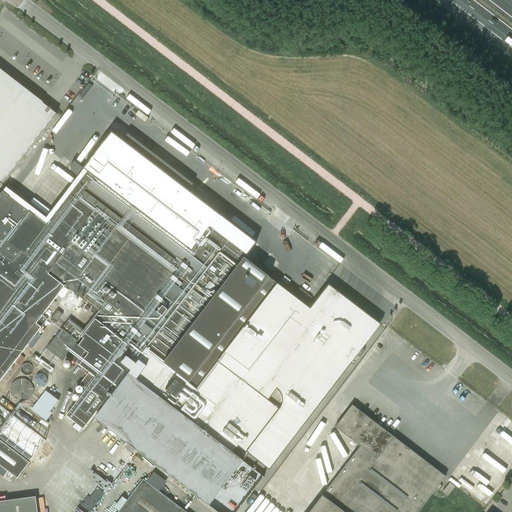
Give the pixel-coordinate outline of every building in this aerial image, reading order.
[(0,182),(3,185),(57,115),(43,104),(43,103),(41,101),(39,104),(0,73),(0,182)] [(87,374),(80,383),(87,389),(66,418),(83,431),(93,419),(216,511),(238,511),(352,364),(343,358),(373,320),(331,287),(310,314),(241,263),(254,246),(113,139),(31,248),(13,234),(0,252),(0,381),(14,363),(19,366),(25,359),(20,355),(29,344),(33,347),(42,335),(38,332),(47,320),(42,316),(58,295),(62,299),(68,291),(64,287),(64,286),(102,315),(97,321),(95,319),(85,332),(69,319),(46,349),(62,361),(65,357),(87,374)] [(56,323),(63,314),(57,310),(50,319),(56,323)] [(39,370),(41,366),(51,373),(54,369),(34,355),(31,358),(39,364),(36,368),(39,370)] [(22,367),(21,370),(22,373),(24,375),(26,376),(29,375),(32,374),(33,371),(33,368),(31,365),(29,364),(26,363),(23,365),(22,367)] [(35,377),(35,380),(36,383),(37,385),(40,386),(43,386),(45,384),(47,381),(47,378),(45,376),(43,374),(40,374),(37,375),(35,377)] [(31,384),(30,383),(29,382),(29,381),(28,381),(26,380),(25,380),(24,379),(23,379),(22,379),(21,379),(19,379),(18,379),(17,380),(16,380),(15,381),(14,382),(13,382),(12,383),(12,384),(11,385),(11,387),(10,388),(10,389),(10,390),(10,391),(10,393),(10,394),(11,395),(11,396),(12,397),(12,398),(13,399),(14,400),(15,401),(17,401),(18,402),(19,402),(21,402),(22,402),(23,402),(25,402),(26,402),(27,401),(28,400),(29,400),(30,399),(31,398),(32,397),(32,395),(33,394),(33,393),(33,391),(33,390),(33,389),(33,387),(32,386),(32,385),(31,384)] [(58,401),(46,391),(31,410),(46,421),(52,414),(50,412),(58,401)] [(418,511),(445,477),(352,406),(335,428),(360,447),(309,511),(418,511)] [(9,423),(0,434),(0,441),(28,463),(41,447),(9,423)] [(314,468),(305,491),(320,497),(324,486),(321,485),(320,489),(314,487),(317,478),(331,484),(337,468),(340,469),(345,454),(340,452),(341,447),(332,443),(326,458),(326,459),(322,471),(314,468)] [(0,469),(15,481),(27,465),(0,444),(0,469)] [(117,511),(185,511),(143,479),(117,511)] [(441,493),(447,497),(454,487),(449,483),(441,493)] [(0,504),(0,511),(36,511),(35,500),(0,504)]
